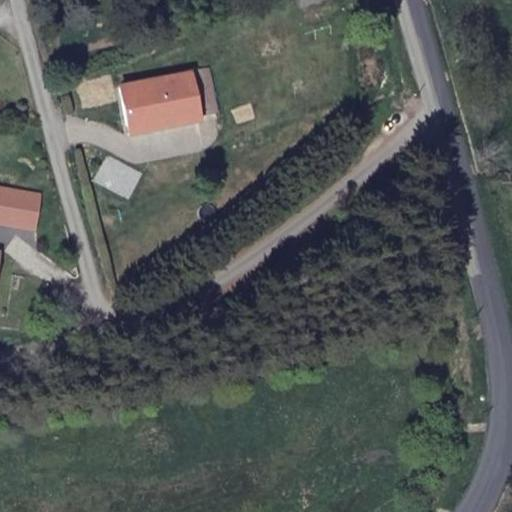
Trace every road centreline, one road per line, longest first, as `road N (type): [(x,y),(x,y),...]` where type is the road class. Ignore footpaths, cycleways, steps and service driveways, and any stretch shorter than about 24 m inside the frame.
road 1 (residential): [(461,97),(333,216),(165,315),(122,327)]
road 2 (residential): [(122,327),(26,0)]
road 3 (secondary): [(461,97),(511,277)]
road 4 (residential): [(0,362),(122,327)]
